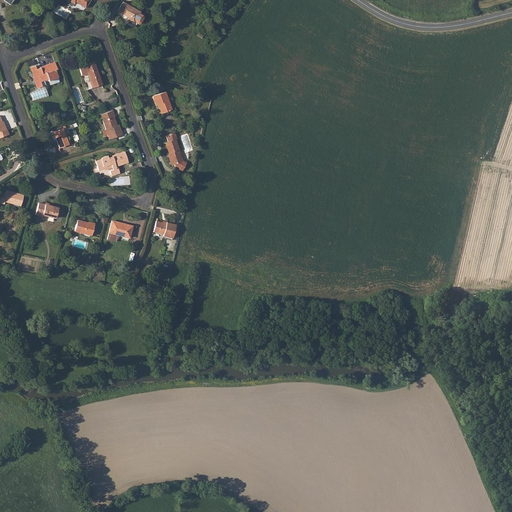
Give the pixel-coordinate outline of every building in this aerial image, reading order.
[(90,0),(71,0),(70,3),(76,6),(77,4),(87,10),(92,1),(90,0)] [(133,26),(134,25),(139,27),(140,27),(142,24),(144,21),(143,19),(139,16),(140,15),(123,5),(118,14),(128,21),(127,22),(133,26)] [(41,22),(35,18),(29,26),(36,31),(41,22)] [(57,63),(43,68),(39,71),(38,67),(33,69),(40,89),(45,87),(43,83),(51,80),(51,82),(61,79),(58,71),(60,70),(57,63)] [(94,90),(104,86),(96,63),(87,67),(87,68),(81,70),(84,77),(89,75),(94,90)] [(161,107),(163,113),(173,109),(167,91),(154,95),(158,104),(161,103),(162,106),(161,107)] [(116,112),(105,116),(107,121),(107,122),(110,130),(109,131),(112,141),(126,136),(123,126),(121,127),(117,116),(118,116),(116,112)] [(2,116),(0,117),(0,139),(11,135),(9,130),(7,130),(4,123),(5,122),(2,116)] [(66,130),(57,133),(62,149),(67,148),(72,146),(66,130)] [(177,135),(169,138),(171,144),(168,145),(173,158),(172,158),(175,167),(177,166),(178,169),(185,172),(189,164),(186,163),(179,142),(179,140),(177,135)] [(103,172),(108,170),(108,171),(116,168),(119,167),(131,163),(128,152),(116,157),(116,158),(112,159),(111,157),(105,159),(105,160),(100,162),(103,172)] [(6,201),(22,206),(26,195),(10,190),(9,194),(3,192),(0,201),(6,203),(6,201)] [(57,215),(60,204),(54,203),(54,204),(41,201),(38,212),(49,215),(49,213),(57,215)] [(90,223),(78,220),(75,231),(92,235),(95,223),(91,222),(90,223)] [(132,226),(112,221),(108,232),(109,234),(107,239),(115,241),(116,234),(129,238),(132,226)] [(166,226),(157,224),(154,235),(163,237),(163,239),(172,241),(176,228),(166,225),(166,226)]
